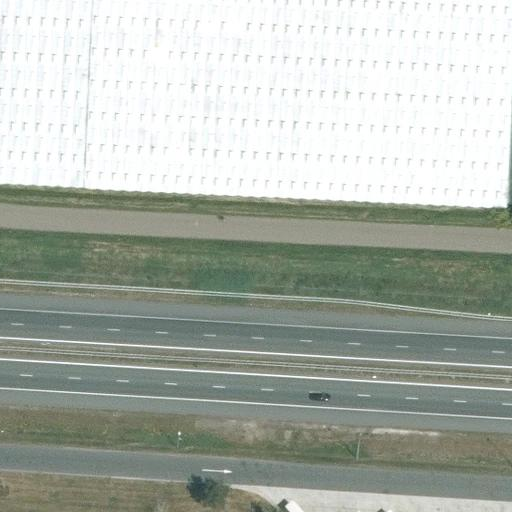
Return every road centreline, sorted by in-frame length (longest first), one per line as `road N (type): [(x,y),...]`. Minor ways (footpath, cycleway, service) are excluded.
road 1 (motorway): [(0,383),(511,414)]
road 2 (motorway): [(511,347),(0,319)]
road 3 (unclassified): [(511,240),(0,214)]
